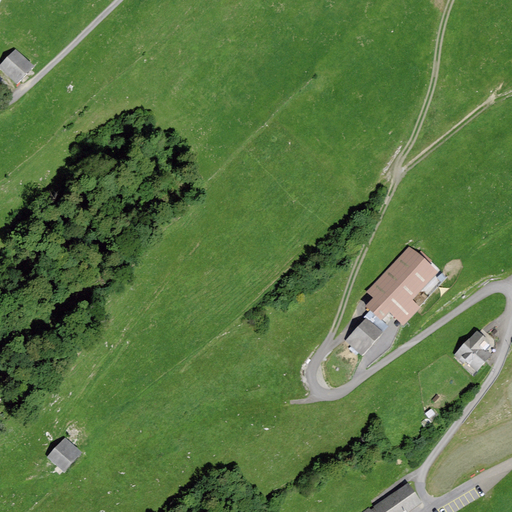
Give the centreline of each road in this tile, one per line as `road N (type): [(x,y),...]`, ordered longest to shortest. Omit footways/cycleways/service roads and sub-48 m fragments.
road 1 (track): [(327,341),(411,138),(451,0)]
road 2 (unclassified): [(118,0),(0,107)]
